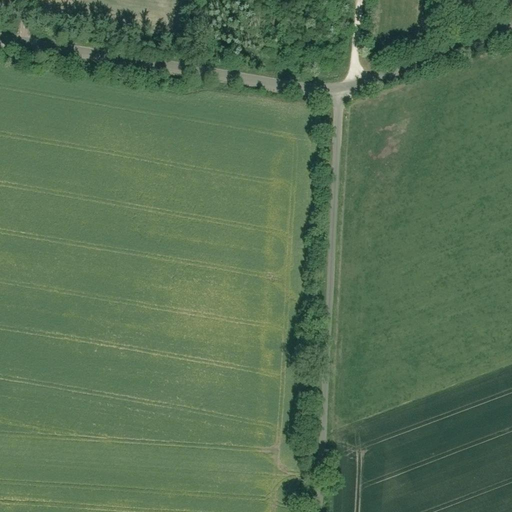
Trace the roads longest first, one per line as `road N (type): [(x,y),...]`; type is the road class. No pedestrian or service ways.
road 1 (residential): [(319,511),(349,86)]
road 2 (residential): [(349,86),(0,47)]
road 3 (residential): [(511,26),(349,86)]
